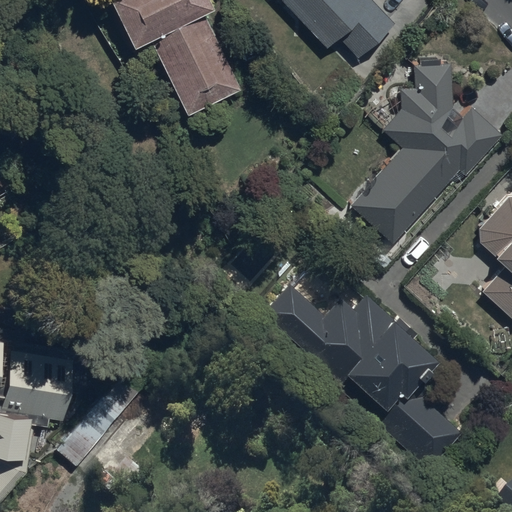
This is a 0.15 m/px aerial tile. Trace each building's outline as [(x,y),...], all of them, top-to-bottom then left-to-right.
[(212,6),(208,0),(108,0),(131,44),(149,36),(187,113),(238,87),(201,12),(212,6)] [(280,0),(326,48),(338,37),(357,57),(394,22),(373,0),(280,0)] [(451,107),(449,61),(437,60),(437,58),(418,58),(418,63),(412,63),(412,88),(398,88),(398,109),(380,129),(398,146),(347,203),(391,242),(457,168),(464,175),(501,133),(468,104),(459,115),(451,107)] [(503,264),(479,289),(487,297),(483,301),(511,326),(511,324),(511,193),(506,193),(478,225),(477,239),(503,264)] [(286,279),(258,309),(428,462),(458,429),(421,395),(447,367),(365,292),(353,305),(340,293),(323,312),(286,279)] [(63,419),(68,389),(80,390),(84,359),(67,357),(69,345),(20,338),(21,331),(0,327),(0,500),(27,468),(33,423),(47,425),(48,416),(63,419)] [(138,394),(120,377),(51,451),(70,468),(138,394)] [(511,511),(511,501),(502,511),(511,511)]
